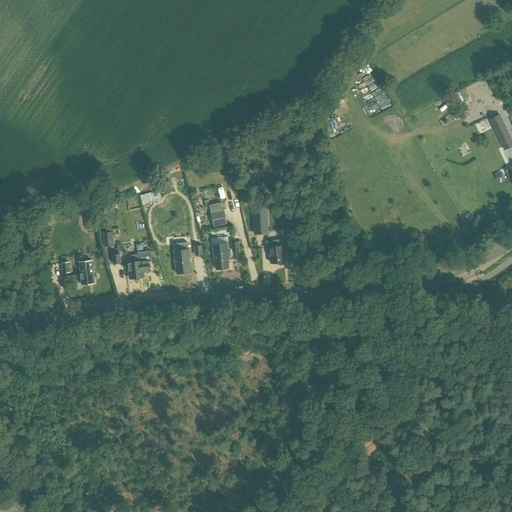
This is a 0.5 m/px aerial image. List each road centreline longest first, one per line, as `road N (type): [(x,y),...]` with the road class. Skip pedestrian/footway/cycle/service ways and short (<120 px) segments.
road 1 (tertiary): [(0,322),(386,285)]
road 2 (track): [(280,511),(391,350),(391,320)]
road 3 (tertiary): [(386,285),(445,272),(511,242)]
